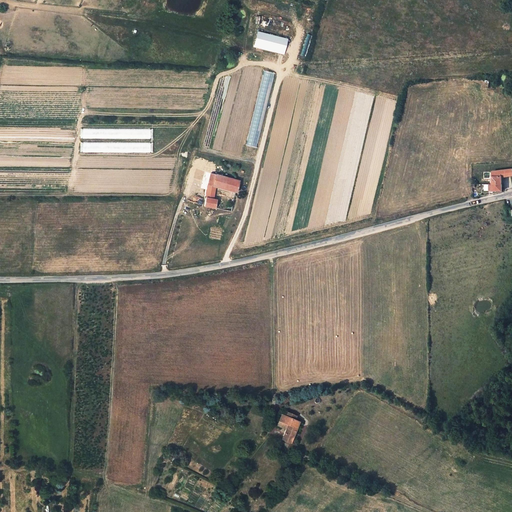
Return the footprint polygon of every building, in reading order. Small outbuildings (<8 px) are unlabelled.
[(491,182),(501,182),(501,176),(511,173),(511,170),(511,168),(491,171),(491,182)] [(201,183),(207,184),(210,173),(204,172),(201,183)] [(205,196),(212,198),(214,186),(212,185),(215,174),(210,172),(210,173),(207,184),(205,196)] [(233,179),(215,174),(212,185),(214,186),(236,191),(238,181),(233,179)] [(491,182),(492,190),(501,190),(501,182),(491,182)] [(216,198),(212,198),(205,196),(203,205),(207,206),(211,207),(214,208),(216,198)] [(283,439),(291,442),(298,422),(294,420),(296,416),(287,412),(285,416),(282,415),(278,425),(286,429),(283,439)]
